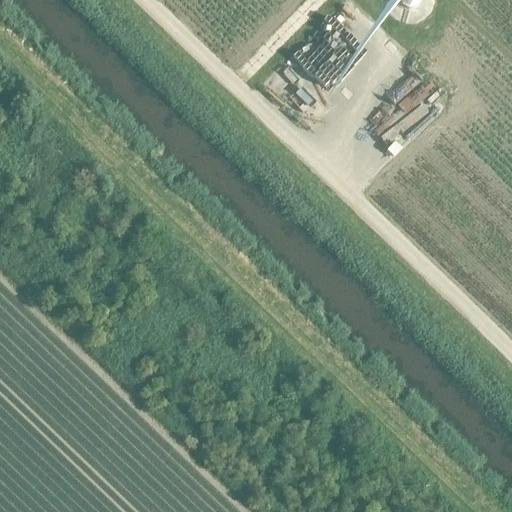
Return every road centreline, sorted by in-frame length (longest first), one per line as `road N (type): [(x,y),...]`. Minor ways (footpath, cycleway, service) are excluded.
road 1 (track): [(0,45),(479,511)]
road 2 (track): [(141,0),(511,356)]
